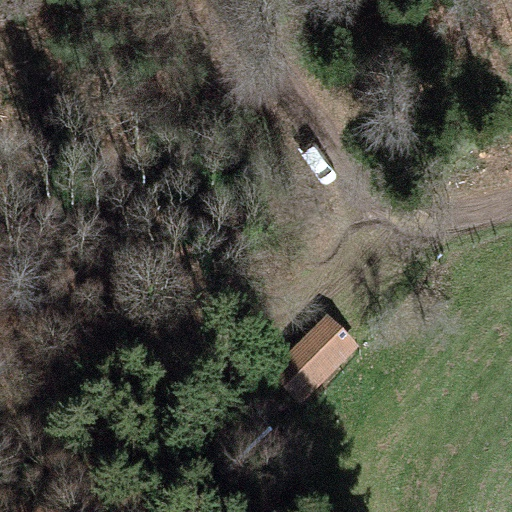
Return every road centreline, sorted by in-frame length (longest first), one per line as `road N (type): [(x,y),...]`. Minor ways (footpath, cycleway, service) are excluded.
road 1 (track): [(223,0),(386,233)]
road 2 (track): [(386,233),(447,236),(511,208)]
